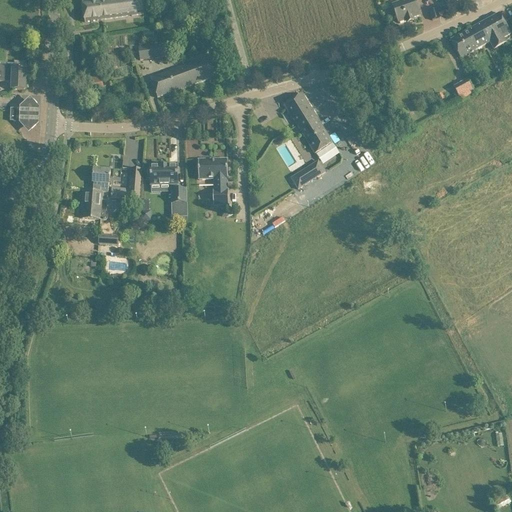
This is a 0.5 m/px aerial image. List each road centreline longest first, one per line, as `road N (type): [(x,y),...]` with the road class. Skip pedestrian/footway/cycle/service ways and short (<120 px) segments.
road 1 (unclassified): [(51,123),(155,123),(329,73),(507,0)]
road 2 (tertiary): [(0,319),(43,177)]
road 3 (tertiary): [(51,123),(54,0)]
